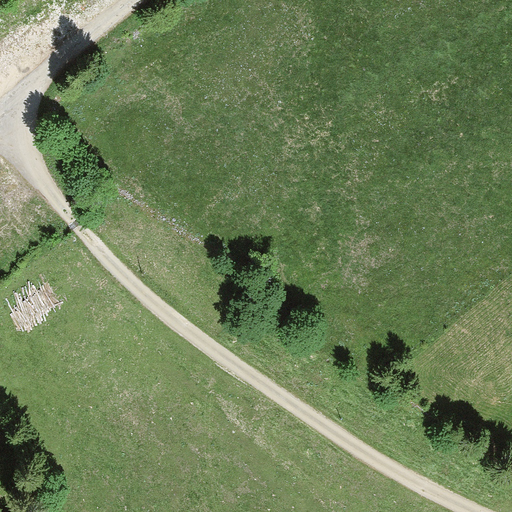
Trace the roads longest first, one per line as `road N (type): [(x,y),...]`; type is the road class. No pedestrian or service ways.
road 1 (unclassified): [(4,116),(97,253),(134,285),(411,480),(471,511)]
road 2 (unclassified): [(4,116),(146,0)]
